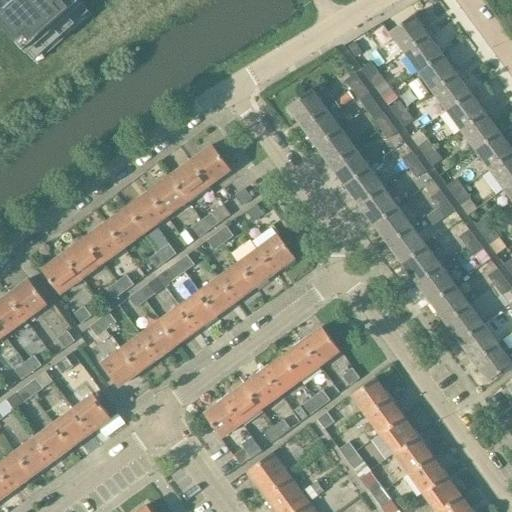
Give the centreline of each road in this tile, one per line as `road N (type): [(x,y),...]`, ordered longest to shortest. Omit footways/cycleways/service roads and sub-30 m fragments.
road 1 (residential): [(0,254),(231,90)]
road 2 (residential): [(511,495),(341,275)]
road 3 (residential): [(163,426),(163,407),(341,275)]
road 4 (residential): [(341,275),(334,234),(231,90)]
road 5 (residential): [(231,90),(379,0)]
road 6 (residential): [(46,511),(163,426)]
